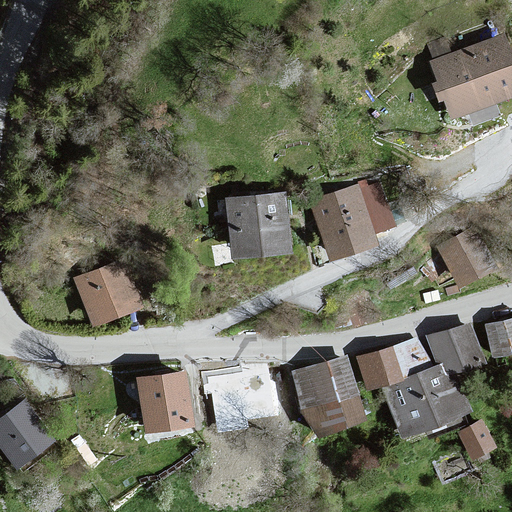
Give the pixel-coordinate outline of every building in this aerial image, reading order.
[(511,41),(506,25),(426,56),(448,114),(511,89),(511,41)] [(354,180),(309,196),(327,247),(372,231),(354,180)] [(281,186),(221,190),(225,245),(285,241),(281,186)] [(475,223),(436,243),(454,277),(493,257),(475,223)] [(121,250),(71,272),(92,318),(141,297),(121,250)] [(511,308),(478,319),(487,348),(511,340),(511,308)] [(469,316),(426,332),(436,358),(383,378),(399,422),(467,397),(455,363),(482,353),(469,316)] [(389,340),(352,350),(360,379),(397,369),(389,340)] [(362,408),(344,350),(287,368),(306,426),(362,408)] [(180,358),(128,366),(136,419),(188,411),(180,358)] [(51,425),(21,385),(0,400),(0,447),(7,457),(51,425)] [(492,432),(479,410),(454,424),(467,446),(492,432)]
